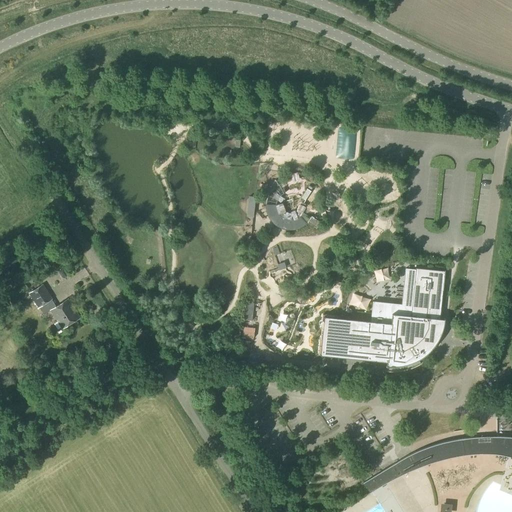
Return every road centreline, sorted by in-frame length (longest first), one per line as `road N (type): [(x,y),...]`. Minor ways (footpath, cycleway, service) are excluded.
road 1 (tertiary): [(510,112),(329,32),(217,4),(95,12),(0,46)]
road 2 (unclassified): [(463,411),(510,112)]
road 3 (unclassified): [(463,411),(247,387),(197,384),(177,392)]
road 4 (unclassified): [(177,392),(50,195)]
road 5 (unclassified): [(511,85),(309,0)]
road 6 (unclassified): [(252,511),(177,392)]
